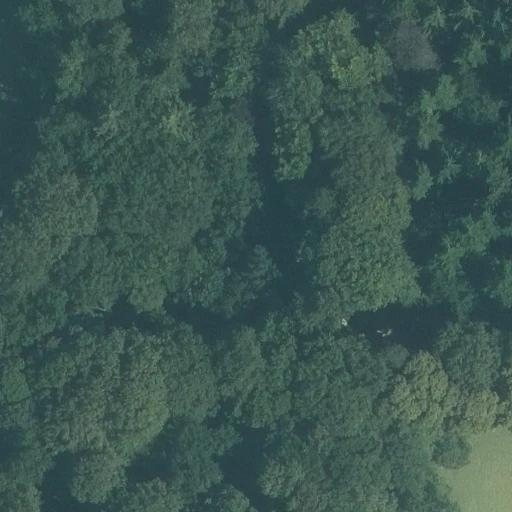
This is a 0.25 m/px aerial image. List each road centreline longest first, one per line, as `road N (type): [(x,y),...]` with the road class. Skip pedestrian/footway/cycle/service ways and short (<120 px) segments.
road 1 (track): [(305,0),(372,382),(364,419),(281,511)]
road 2 (track): [(0,400),(372,382)]
